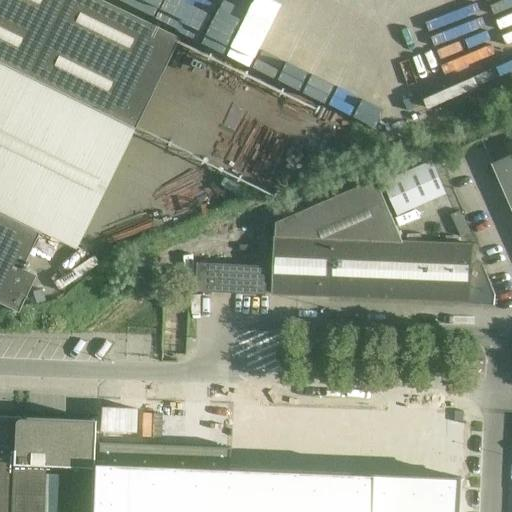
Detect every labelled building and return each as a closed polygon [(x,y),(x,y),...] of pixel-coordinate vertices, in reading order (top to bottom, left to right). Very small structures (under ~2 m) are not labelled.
[(98,0),(0,0),(0,64),(114,121),(159,30),(98,0)] [(511,157),(494,166),(511,207),(511,157)] [(322,239),(332,239),(404,242),(376,180),(277,222),(276,236),(322,239)] [(37,233),(0,214),(0,304),(15,312),(34,275),(20,268),(37,233)] [(274,294),(329,297),(330,297),(332,239),(322,239),(276,236),(274,294)] [(472,245),(404,242),(332,239),(330,297),(469,303),(495,303),(495,297),(483,265),(471,264),(472,245)] [(199,265),(198,288),(198,291),(266,294),(267,268),(199,265)] [(464,412),(455,412),(455,421),(464,421),(464,412)] [(0,449),(18,450),(91,453),(92,421),(92,420),(23,417),(23,418),(19,418),(19,417),(18,417),(0,416),(0,449)] [(0,511),(88,511),(90,466),(91,453),(18,450),(0,449),(0,511)] [(90,466),(88,511),(460,511),(462,479),(90,466)]
